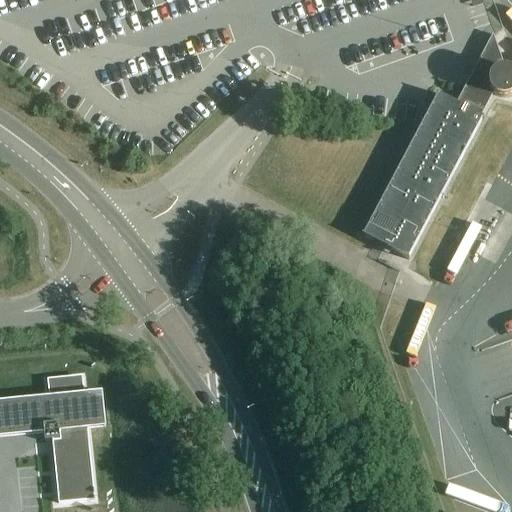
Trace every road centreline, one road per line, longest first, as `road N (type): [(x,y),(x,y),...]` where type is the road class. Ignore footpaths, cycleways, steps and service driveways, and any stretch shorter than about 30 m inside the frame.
road 1 (secondary): [(279,511),(254,437),(203,337),(163,281),(131,265)]
road 2 (secondary): [(131,265),(136,301),(219,425),(255,511)]
road 3 (secondary): [(107,234),(0,134)]
road 4 (unclassified): [(23,312),(60,314),(131,265)]
